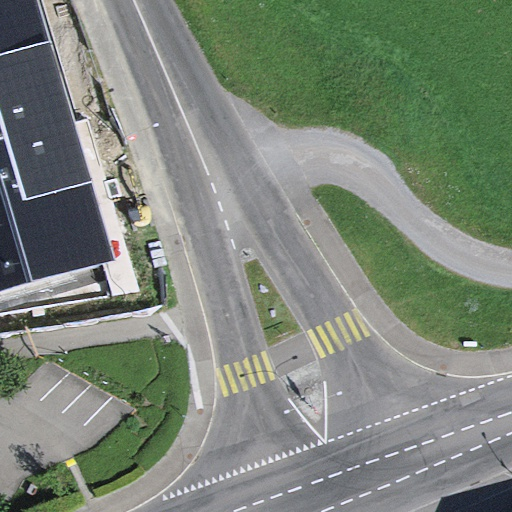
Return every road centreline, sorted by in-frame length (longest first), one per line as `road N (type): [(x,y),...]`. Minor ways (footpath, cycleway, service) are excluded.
road 1 (residential): [(134,0),(287,341),(340,488)]
road 2 (track): [(511,267),(422,227),(348,160),(305,159),(221,194)]
road 3 (primary): [(511,422),(355,482)]
